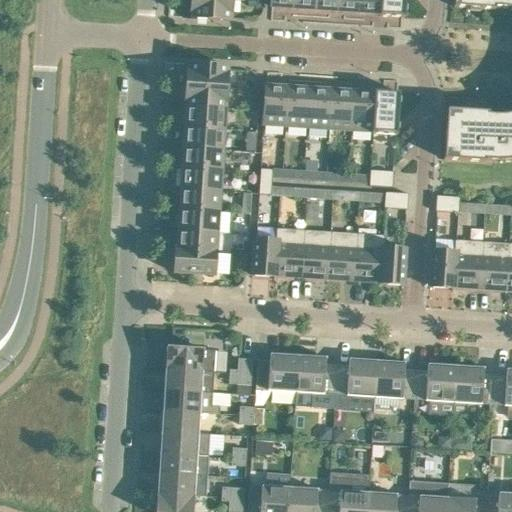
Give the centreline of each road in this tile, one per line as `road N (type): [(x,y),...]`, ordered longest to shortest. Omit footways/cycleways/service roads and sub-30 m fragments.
road 1 (tertiary): [(7,338),(28,290),(46,34)]
road 2 (residential): [(413,323),(124,302)]
road 3 (residential): [(417,56),(141,39)]
road 4 (residential): [(413,323),(428,97),(417,56)]
road 5 (residential): [(124,302),(141,39)]
road 6 (residential): [(112,511),(124,302)]
